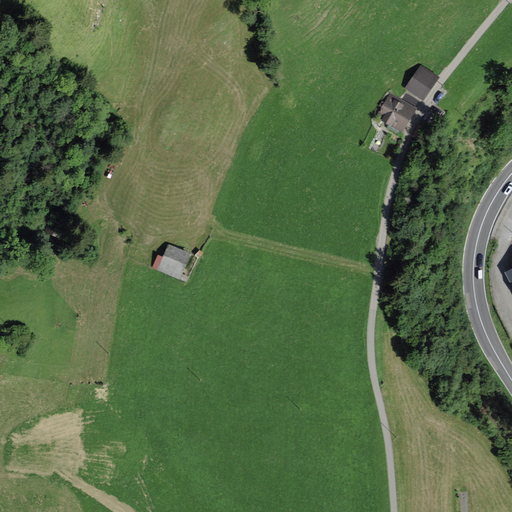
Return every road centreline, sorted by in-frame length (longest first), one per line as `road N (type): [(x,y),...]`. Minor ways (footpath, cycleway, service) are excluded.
road 1 (residential): [(507,0),(413,121),(388,198),(370,338),(394,511)]
road 2 (primary): [(511,173),(482,222),(473,274),(484,331),(511,380)]
